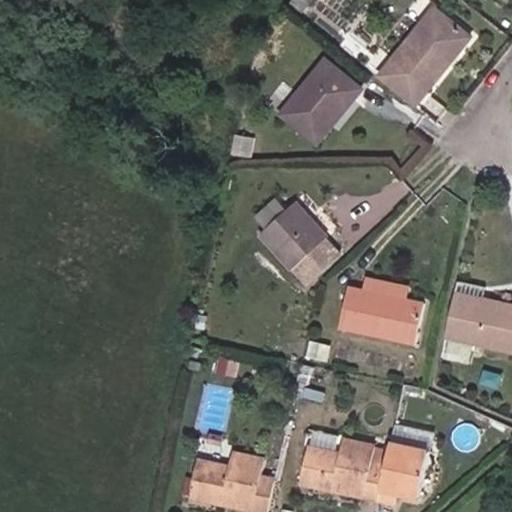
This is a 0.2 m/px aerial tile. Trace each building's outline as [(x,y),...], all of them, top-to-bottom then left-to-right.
[(303,11),(311,0),(295,0),(293,2),(303,11)] [(471,37),(436,8),(382,75),(417,104),(471,37)] [(362,89),(327,60),(283,114),(313,139),(332,116),(337,119),(362,89)] [(317,143),(337,119),(332,116),(313,139),(317,143)] [(251,157),(254,139),(236,135),(233,153),(251,157)] [(267,229),(288,210),(277,198),(257,218),(267,229)] [(342,252),(296,203),(288,210),(267,229),(262,233),(309,283),(342,252)] [(220,272),(230,223),(218,220),(208,269),(220,272)] [(406,300),(409,288),(368,280),(366,291),(406,300)] [(483,299),(486,287),(459,281),(456,293),(483,299)] [(416,343),(425,304),(406,300),(366,291),(349,287),(340,327),(416,343)] [(511,305),(483,299),(456,293),(446,337),(511,351),(511,305)] [(317,357),(320,344),(312,342),(309,356),(317,357)] [(423,399),(424,391),(410,388),(409,396),(423,399)] [(397,422),(394,435),(432,442),(435,429),(397,422)] [(380,500),(390,450),(376,447),(376,446),(345,439),(341,454),(309,447),(301,483),(380,500)] [(420,497),(430,452),(392,444),(390,450),(380,500),(396,503),(398,492),(420,497)] [(263,511),(269,511),(277,480),(262,477),(266,460),(233,453),(230,468),(198,461),(191,497),(263,511)]
